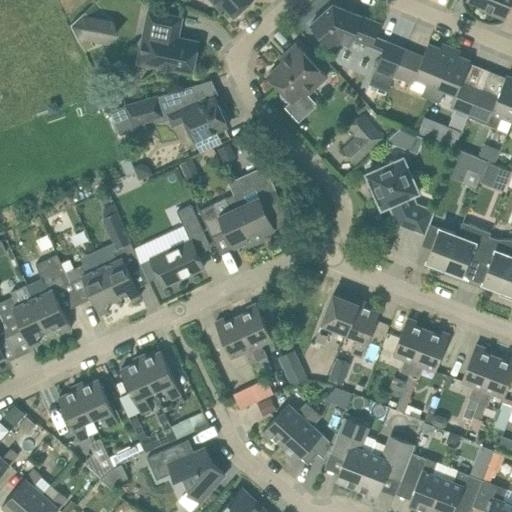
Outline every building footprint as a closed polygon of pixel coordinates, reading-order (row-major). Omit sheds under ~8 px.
[(213,1),(222,10),(226,7),(235,16),(251,0),(206,0),(210,4),(213,1)] [(511,0),(472,0),(492,8),(490,11),(505,17),(511,0)] [(69,18),(84,52),(117,37),(102,3),(69,18)] [(311,23),(329,43),(334,38),(350,45),(353,37),(372,45),(381,23),(333,3),(311,23)] [(181,17),(161,13),(150,11),(140,61),(192,72),(199,41),(177,36),(181,17)] [(395,75),(406,48),(387,40),(370,84),(388,92),(395,75)] [(422,94),(431,98),(452,47),(443,43),(441,47),(429,42),(424,55),(406,48),(395,75),(414,83),(416,77),(427,82),(422,94)] [(269,74),(280,87),(280,91),(281,94),(284,98),(287,98),(290,98),(293,101),(302,92),(305,95),(327,75),(300,45),(269,74)] [(451,106),(470,114),(481,87),(463,80),(471,60),(459,54),(461,50),(452,47),(431,98),(440,101),(445,89),(456,94),(451,106)] [(502,117),(511,120),(511,76),(507,74),(499,95),(481,87),(470,114),(469,115),(498,127),(502,117)] [(170,118),(173,125),(186,119),(195,140),(228,125),(215,96),(199,103),(191,85),(158,95),(164,115),(155,118),(157,122),(170,118)] [(145,126),(144,121),(155,118),(164,115),(158,95),(110,109),(121,133),(145,126)] [(356,135),(341,149),(355,163),(385,136),(370,119),(354,133),(356,135)] [(440,122),(434,137),(455,146),(462,130),(440,122)] [(408,127),(402,125),(389,137),(402,142),(408,127)] [(487,159),(459,148),(449,174),(463,180),(468,167),(482,173),(487,159)] [(419,190),(404,156),(392,161),(383,157),(379,167),(368,172),(371,179),(368,186),(372,193),(378,196),(383,206),(390,203),(399,222),(427,233),(435,211),(416,203),(412,193),(419,190)] [(142,162),(134,165),(140,179),(153,173),(149,165),(142,162)] [(229,181),(235,193),(257,241),(266,237),(264,233),(276,227),(268,209),(282,203),(284,208),(285,208),(273,180),(267,167),(239,180),(238,177),(229,181)] [(235,193),(200,209),(212,235),(226,228),(234,247),(247,241),(249,245),(257,241),(235,193)] [(203,228),(192,203),(177,210),(189,235),(203,228)] [(481,260),(490,235),(492,231),(464,220),(458,233),(446,267),(464,274),(471,256),(481,260)] [(427,260),(446,267),(458,233),(440,226),(427,260)] [(125,227),(110,234),(117,248),(132,242),(125,227)] [(483,282),(502,288),(511,260),(511,237),(496,237),(490,235),(481,260),(490,263),(483,282)] [(204,266),(196,248),(192,239),(152,257),(164,284),(204,266)] [(117,248),(121,257),(103,265),(118,298),(129,292),(132,299),(141,295),(129,268),(141,263),(132,242),(117,248)] [(34,297),(49,329),(60,324),(63,331),(72,327),(64,310),(76,304),(67,283),(70,281),(66,272),(58,254),(36,263),(48,290),(34,297)] [(511,260),(502,288),(511,292),(511,260)] [(66,272),(70,281),(71,281),(80,303),(93,297),(101,313),(109,310),(106,303),(118,298),(103,265),(88,272),(84,263),(66,272)] [(0,301),(0,309),(11,334),(24,329),(32,345),(40,341),(37,335),(49,329),(34,297),(28,283),(13,290),(15,295),(0,301)] [(332,326),(345,331),(358,297),(354,296),(353,300),(334,292),(316,339),(325,342),(332,326)] [(345,331),(358,336),(352,352),(362,356),(380,310),(366,305),(367,301),(358,297),(345,331)] [(249,310),(238,315),(258,360),(264,372),(272,369),(261,343),(273,338),(257,302),(248,306),(249,310)] [(0,359),(6,357),(0,342),(0,339),(11,334),(0,309),(0,359)] [(231,355),(237,369),(258,360),(238,315),(226,320),(225,316),(215,321),(231,355)] [(417,320),(408,317),(393,354),(406,358),(401,371),(410,374),(428,329),(416,324),(417,320)] [(439,333),(428,329),(410,374),(419,378),(423,365),(436,370),(450,333),(441,330),(439,333)] [(470,397),(479,401),(496,355),(485,351),(486,347),(476,343),(462,380),(475,385),(470,397)] [(296,348),(279,355),(292,386),(309,378),(296,348)] [(146,352),(140,355),(155,389),(165,385),(171,399),(182,394),(161,350),(147,356),(146,352)] [(155,389),(140,355),(134,358),(135,361),(121,368),(141,412),(152,407),(146,393),(155,389)] [(479,401),(487,404),(492,392),(505,397),(511,377),(511,357),(509,356),(508,360),(496,355),(479,401)] [(308,377),(309,377),(316,361),(304,356),(302,362),(307,373),(307,374),(308,377)] [(333,370),(329,379),(342,384),(346,375),(333,370)] [(410,374),(396,408),(405,411),(409,404),(419,378),(410,374)] [(247,404),(273,392),(266,376),(257,380),(261,388),(244,396),(247,404)] [(83,381),(77,383),(93,418),(103,413),(110,427),(120,423),(99,378),(85,384),(83,381)] [(93,418),(77,383),(71,386),(73,390),(59,396),(79,441),(90,436),(83,422),(93,418)] [(328,400),(339,387),(336,386),(325,398),(328,400)] [(511,403),(503,400),(494,425),(508,430),(511,418),(511,403)] [(273,435),(282,444),(315,408),(308,401),(299,411),(289,402),(262,431),(270,438),(273,435)] [(409,404),(405,411),(419,417),(422,409),(409,404)] [(282,444),(291,452),(289,455),(296,462),(301,456),(309,463),(319,452),(324,457),(330,439),(313,424),(322,414),(315,408),(282,444)] [(473,419),(470,426),(478,429),(482,420),(481,419),(474,416),(473,419)] [(172,425),(178,437),(196,429),(191,417),(172,425)] [(336,479),(358,487),(372,451),(360,446),(368,426),(344,417),(331,451),(345,457),(336,479)] [(358,487),(379,496),(388,473),(402,479),(413,451),(415,444),(392,435),(388,444),(376,440),(372,451),(358,487)] [(148,456),(158,479),(173,472),(176,479),(184,475),(190,488),(188,490),(200,501),(225,473),(213,462),(206,446),(188,455),(182,441),(148,456)] [(482,444),(477,456),(490,461),(494,450),(495,449),(482,444)] [(0,475),(19,454),(11,447),(3,457),(0,454),(0,475)] [(486,472),(484,477),(491,480),(492,475),(495,476),(497,470),(498,470),(505,455),(494,450),(490,461),(486,472)] [(409,505),(426,511),(429,511),(444,475),(435,472),(439,460),(428,456),(427,457),(413,451),(402,479),(416,485),(409,505)] [(94,452),(85,462),(101,476),(102,475),(104,473),(94,452)] [(102,476),(113,488),(128,477),(122,463),(118,465),(112,467),(102,476)] [(453,511),(459,499),(473,505),(484,477),(458,467),(453,479),(444,475),(429,511),(453,511)] [(25,511),(43,493),(34,485),(43,475),(35,468),(2,505),(10,511),(25,511)] [(487,511),(510,511),(511,509),(511,500),(504,498),(508,486),(491,480),(484,477),(473,505),(488,510),(487,511)] [(262,511),(254,504),(257,501),(242,487),(218,511),(262,511)] [(25,511),(55,511),(68,498),(61,491),(52,501),(43,493),(25,511)]
